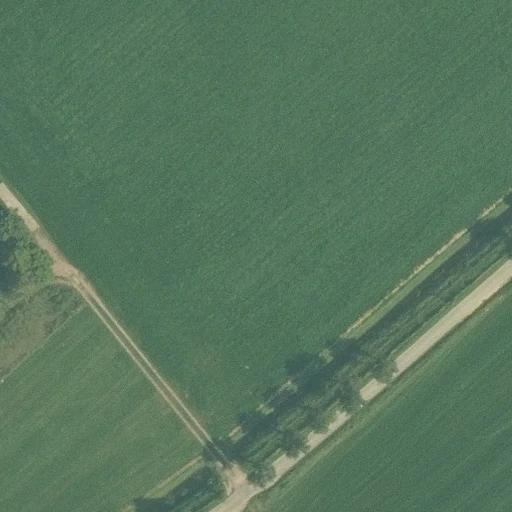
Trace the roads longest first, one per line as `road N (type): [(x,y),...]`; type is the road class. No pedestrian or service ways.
road 1 (track): [(0,189),(244,492)]
road 2 (unclassified): [(218,511),(511,266)]
